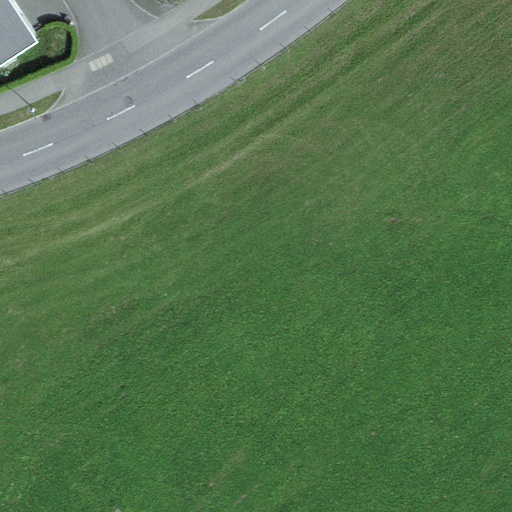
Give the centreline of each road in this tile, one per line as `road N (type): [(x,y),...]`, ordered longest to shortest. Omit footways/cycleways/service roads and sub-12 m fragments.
road 1 (tertiary): [(150,96),(298,0)]
road 2 (tertiary): [(0,161),(150,96)]
